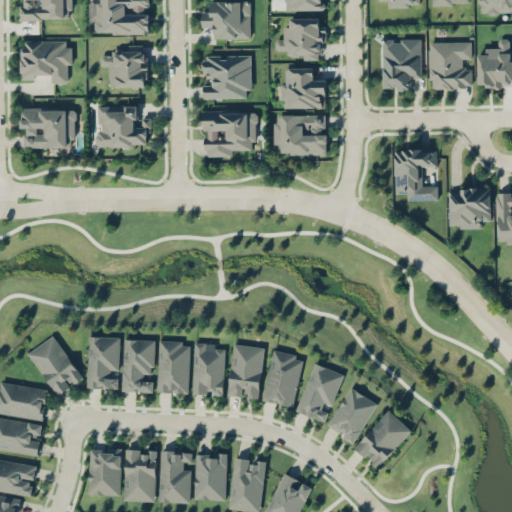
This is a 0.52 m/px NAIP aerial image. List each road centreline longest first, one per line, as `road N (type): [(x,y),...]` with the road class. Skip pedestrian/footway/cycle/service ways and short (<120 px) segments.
road 1 (tertiary): [(511,348),(441,271),(339,211),(252,197),(69,199)]
road 2 (residential): [(378,511),(289,437),(247,425),(82,422)]
road 3 (residential): [(351,0),(351,163),(339,211)]
road 4 (residential): [(170,0),(176,197)]
road 5 (residential): [(511,117),(353,120)]
